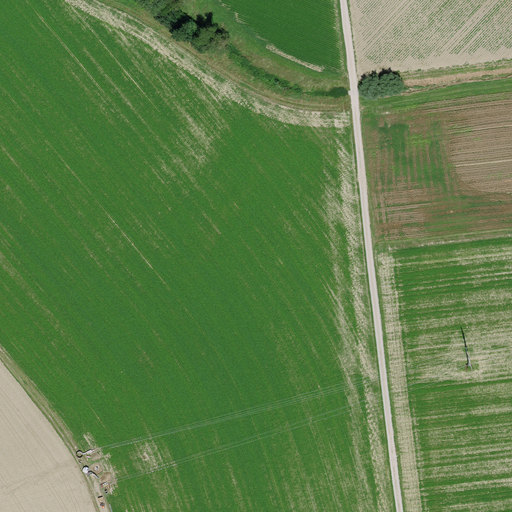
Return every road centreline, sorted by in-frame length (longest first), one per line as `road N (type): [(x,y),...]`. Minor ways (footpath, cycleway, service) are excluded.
road 1 (track): [(400,511),(341,0)]
road 2 (track): [(106,511),(79,449),(0,354)]
